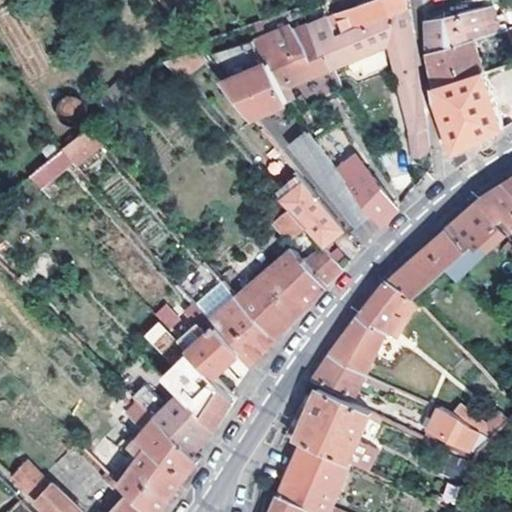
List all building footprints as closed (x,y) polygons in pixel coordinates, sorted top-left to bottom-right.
[(377,0),(310,26),(332,71),(393,44),(402,76),(399,77),(414,132),(417,158),(432,156),(411,7),(409,0),(377,0)] [(433,52),(478,39),(495,33),(491,10),(431,22),(432,34),(433,52)] [(511,10),(500,14),(505,30),(511,28),(511,10)] [(254,40),(287,102),(291,100),(286,90),(332,71),(310,26),(296,31),(294,29),(254,40)] [(433,65),(437,87),(488,72),(478,39),(433,52),(433,65)] [(287,102),(254,40),(209,54),(229,79),(223,82),(252,117),(287,102)] [(481,140),(505,129),(488,72),(437,87),(440,101),(456,152),(481,140)] [(56,112),(74,119),(82,101),(63,94),(56,112)] [(72,163),(77,168),(104,145),(89,128),(62,151),(72,163)] [(357,227),(372,215),(340,172),(308,130),(292,142),(357,227)] [(45,156),(57,146),(53,142),(42,152),(45,156)] [(43,187),(72,163),(62,151),(49,161),(32,175),(43,187)] [(340,172),(372,215),(381,228),(385,224),(397,209),(367,169),(360,174),(352,163),(340,172)] [(506,218),(511,224),(511,188),(507,183),(486,196),(482,199),(478,203),(499,225),(506,218)] [(344,230),(310,187),(290,205),(293,208),(308,226),(325,246),(344,230)] [(482,245),(489,252),(509,235),(499,225),(478,203),(453,226),(449,229),(467,253),(474,246),(477,250),(482,245)] [(308,226),(293,208),(275,222),(292,241),(308,226)] [(467,253),(449,229),(402,270),(391,279),(389,281),(408,293),(415,298),(467,253)] [(286,330),(344,269),(325,246),(306,261),(295,248),(237,297),(276,341),(286,330)] [(408,293),(389,281),(364,314),(333,354),(368,371),(395,335),(389,331),(408,293)] [(240,354),(239,355),(250,367),(272,345),(276,341),(237,297),(211,320),(240,354)] [(211,320),(196,304),(188,311),(199,323),(180,340),(192,353),(214,377),(216,376),(239,355),(240,354),(211,320)] [(157,315),(171,330),(181,321),(168,305),(157,315)] [(151,339),(178,367),(192,353),(180,340),(165,325),(151,339)] [(214,377),(192,353),(178,367),(167,378),(182,394),(169,408),(146,383),(141,389),(134,397),(193,457),(195,456),(198,452),(217,430),(206,418),(231,393),(216,376),(214,377)] [(382,377),(368,371),(333,354),(316,379),(325,383),(357,397),(365,379),(378,384),(382,377)] [(121,384),(115,390),(135,410),(121,425),(141,441),(151,449),(131,476),(112,462),(106,468),(107,469),(133,495),(151,511),(161,511),(194,468),(199,461),(195,456),(193,457),(134,397),(123,386),(121,384)] [(304,445),(351,465),(376,413),(322,388),(311,412),(296,441),(304,445)] [(206,418),(217,430),(237,399),(231,393),(206,418)] [(456,413),(442,406),(432,428),(479,451),(490,439),(456,413)] [(351,465),(304,445),(294,468),(280,497),(306,509),(312,511),(331,511),(353,466),(351,465)] [(10,477),(36,502),(53,483),(28,458),(10,477)] [(133,495),(107,469),(99,476),(126,502),(133,495)] [(36,502),(46,511),(83,511),(53,483),(36,502)] [(151,511),(133,495),(126,502),(116,511),(151,511)] [(304,511),(306,509),(280,497),(272,511),(304,511)]
